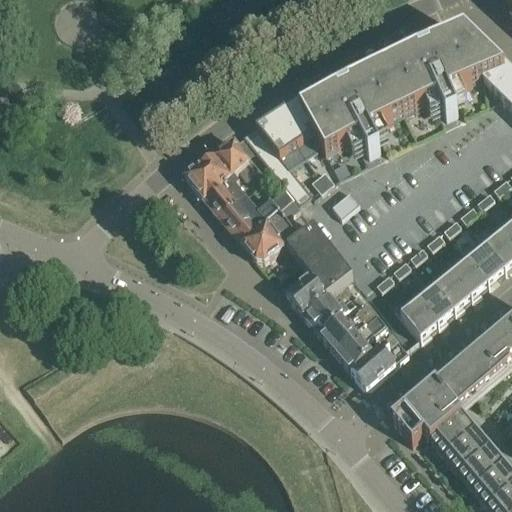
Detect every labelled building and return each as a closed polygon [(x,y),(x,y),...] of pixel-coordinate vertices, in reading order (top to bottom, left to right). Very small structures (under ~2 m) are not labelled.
[(511,76),(499,64),(484,50),(479,52),(464,38),(430,52),(429,50),(415,56),(416,58),(349,91),(348,89),(335,96),(336,98),(312,111),(307,103),(287,116),(286,115),(284,116),(285,117),(245,143),(245,142),(243,143),(299,212),(312,202),(290,175),(321,155),(325,163),(358,146),(367,165),(379,159),(370,140),(436,107),(445,125),(457,119),(448,101),(480,84),(511,114),(511,76)] [(185,184),(205,207),(234,182),(239,177),(248,168),(235,149),(190,181),(185,184)] [(248,168),(239,177),(246,185),(256,177),(248,168)] [(324,178),(318,183),(311,188),(321,200),(334,189),(324,178)] [(234,182),(205,207),(219,224),(245,202),(236,191),(240,189),(234,182)] [(506,186),(494,196),(499,202),(511,192),(506,186)] [(245,202),(219,224),(240,248),(276,218),(292,205),(284,195),(258,217),(245,202)] [(350,198),(348,201),(332,213),(341,225),(359,210),(350,198)] [(489,199),(477,209),(482,216),(494,206),(489,199)] [(292,205),(276,218),(284,228),(300,216),(292,205)] [(473,213),(460,223),(465,229),(478,219),(473,213)] [(287,252),(297,243),(284,228),(276,218),(240,248),(256,268),(264,269),(287,252)] [(511,253),(511,219),(495,233),(511,253)] [(456,227),(443,237),(449,243),(461,233),(456,227)] [(285,302),(289,307),(302,322),(329,301),(348,287),(353,283),(337,264),(313,233),(298,244),(297,243),(287,252),(287,253),(290,257),(311,284),(291,299),(285,302)] [(478,246),(504,277),(511,270),(511,253),(495,233),(478,246)] [(439,240),(427,250),(432,257),(444,247),(439,240)] [(487,291),(504,277),(478,246),(462,260),(487,291)] [(422,254),(410,264),(415,270),(427,260),(422,254)] [(445,274),(470,305),(487,291),(462,260),(445,274)] [(405,268),(393,278),(398,284),(410,274),(405,268)] [(453,318),(470,305),(445,274),(428,287),(453,318)] [(394,288),(388,281),(376,291),(381,298),(394,288)] [(411,301),(437,332),(453,318),(428,287),(411,301)] [(319,341),(342,323),(343,323),(358,311),(351,303),(339,313),(329,301),(326,303),(302,322),(319,341)] [(421,345),(437,332),(411,301),(394,315),(421,348),(422,347),(421,345)] [(349,331),(343,323),(342,323),(319,341),(334,359),(378,325),(369,313),(355,323),(357,325),(349,331)] [(334,359),(349,378),(372,360),(365,352),(373,346),(374,347),(388,336),(378,325),(334,359)] [(511,511),(511,325),(436,390),(392,427),(412,451),(424,441),(484,511),(511,511)] [(393,342),(372,360),(349,378),(362,393),(370,394),(408,361),(393,342)]
